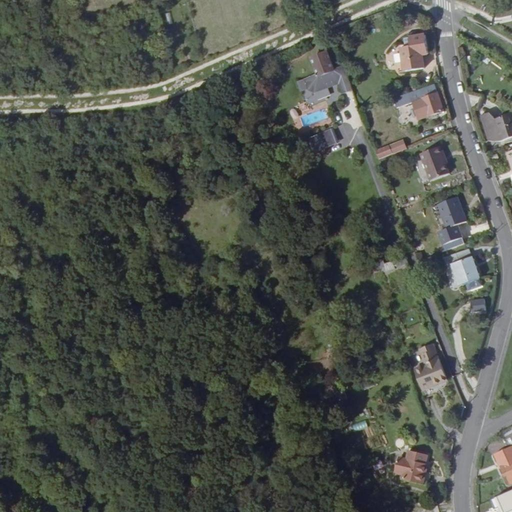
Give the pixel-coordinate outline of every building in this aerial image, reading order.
[(411,43),(404,44),(409,67),(425,65),(423,53),(428,52),(425,34),(409,36),(411,43)] [(334,62),(330,52),(313,58),(319,74),(306,79),(310,89),(316,92),(341,83),(343,89),(353,85),(344,59),(334,62)] [(444,110),(436,85),(421,90),(423,97),(415,100),(421,118),(444,110)] [(408,101),(406,94),(397,97),(400,104),(408,101)] [(511,118),(499,122),(497,120),(492,113),(482,116),(490,144),(500,145),(511,141),(511,118)] [(333,120),(309,128),(313,140),(325,136),(329,148),(341,144),(333,120)] [(438,146),(427,151),(437,177),(447,173),(443,164),(439,154),(441,154),(438,146)] [(437,177),(427,151),(409,158),(419,184),(437,177)] [(455,197),(446,201),(455,225),(465,221),(455,197)] [(455,225),(446,201),(435,205),(445,230),(455,225)] [(463,285),(469,283),(482,279),(483,278),(476,257),(475,258),(471,250),(448,257),(451,265),(455,264),(463,285)] [(405,255),(383,264),(387,273),(408,264),(405,255)] [(371,262),(373,269),(384,266),(382,259),(371,262)] [(482,279),(469,283),(471,291),(485,286),(482,279)] [(471,299),(471,313),(486,313),(485,299),(471,299)] [(434,381),(446,377),(434,344),(421,349),(428,364),(434,381)] [(421,349),(419,349),(425,365),(428,364),(421,349)] [(424,389),(432,386),(430,382),(434,381),(428,364),(425,365),(416,368),(424,389)] [(434,381),(436,385),(448,380),(446,377),(434,381)] [(434,393),(432,386),(424,389),(427,396),(434,393)] [(365,421),(351,424),(353,432),(367,428),(365,421)] [(511,482),(511,446),(498,454),(511,483),(511,482)] [(411,460),(410,468),(406,468),(406,471),(402,471),(401,484),(410,484),(409,486),(431,488),(431,477),(428,477),(428,472),(429,472),(430,461),(411,460)]
